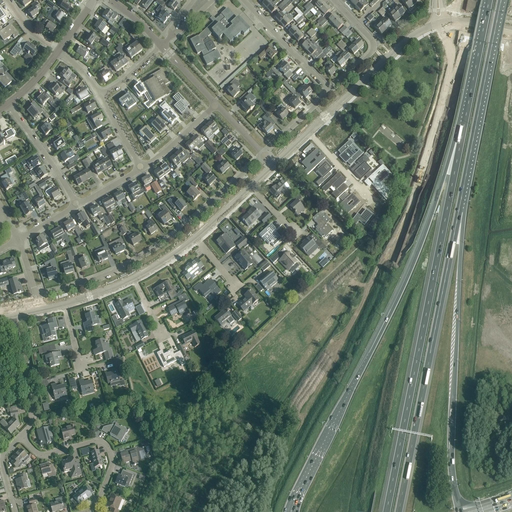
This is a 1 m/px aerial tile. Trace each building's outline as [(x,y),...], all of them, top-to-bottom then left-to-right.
[(65,1),(66,0),(59,0),(64,3),(61,7),(67,12),(72,6),(65,1)] [(145,0),(141,5),(146,9),(153,0),(145,0)] [(161,0),(157,0),(156,2),(160,5),(163,7),(164,8),(167,5),(165,3),(164,2),(161,0)] [(165,3),(167,5),(170,7),(174,11),(179,5),(180,6),(180,5),(172,0),(167,0),(168,0),(165,3)] [(266,0),(262,4),(267,9),(272,4),(268,0),(266,0)] [(285,0),(278,7),(280,9),(290,0),(289,0),(285,0)] [(290,0),(280,9),(282,11),(292,3),(290,0)] [(363,0),(362,1),(356,7),(360,12),(368,4),(364,0),(363,0)] [(396,8),(394,11),(400,17),(405,13),(399,7),(401,5),(396,0),(391,0),(396,5),(395,6),(396,8)] [(396,0),(401,5),(403,4),(408,9),(413,5),(408,0),(404,0),(401,0),(400,0),(396,0)] [(272,4),(267,9),(271,14),(277,9),(274,6),(278,3),(276,1),(272,4)] [(313,8),(317,13),(325,5),(321,1),(314,7),(312,5),(303,14),(305,16),(313,8)] [(34,8),(28,12),(32,18),(33,18),(34,19),(36,18),(35,16),(38,14),(36,11),(40,9),(37,5),(38,5),(36,2),(32,5),(33,8),(34,8)] [(303,9),(305,11),(312,5),(310,3),(303,9)] [(163,7),(160,5),(156,11),(158,13),(155,16),(157,18),(156,20),(159,22),(160,21),(164,24),(169,17),(164,13),(166,10),(163,7)] [(325,5),(317,13),(316,15),(318,17),(321,14),(324,16),(325,15),(330,10),(325,5)] [(213,22),(198,36),(190,40),(191,40),(198,54),(197,54),(201,52),(204,57),(203,58),(207,65),(220,58),(221,58),(217,50),(213,52),(212,50),(216,48),(212,41),(208,37),(213,32),(213,33),(219,40),(223,36),(230,43),(241,33),(244,35),(249,30),(250,30),(238,17),(237,18),(227,8),(221,14),(216,19),(213,16),(210,19),(213,22)] [(53,13),(49,19),(54,22),(56,20),(60,23),(64,16),(60,13),(58,12),(55,10),(53,13)] [(102,16),(109,21),(111,17),(115,19),(118,15),(114,12),(112,14),(107,10),(107,11),(103,16),(102,16)] [(400,17),(394,11),(391,13),(389,11),(387,13),(395,22),(400,17)] [(276,18),(280,23),(289,15),(287,12),(284,16),(281,13),(276,18)] [(289,15),(280,23),(285,28),(294,20),(289,15)] [(329,20),(333,25),(339,19),(334,15),(329,20)] [(318,23),(315,26),(316,28),(318,26),(325,19),(323,17),(317,22),(318,23)] [(383,21),(380,23),(386,30),(391,25),(383,17),(381,19),(383,21)] [(339,19),(333,25),(338,29),(343,24),(339,19)] [(48,31),(49,31),(52,33),(56,27),(52,25),(45,20),(42,24),(45,26),(46,25),(48,26),(46,29),(49,31),(48,31)] [(95,28),(101,32),(106,25),(100,21),(95,28)] [(386,30),(380,23),(377,26),(376,24),(374,26),(381,35),(386,30)] [(0,34),(4,41),(12,35),(14,38),(19,35),(18,35),(14,29),(14,28),(13,28),(11,25),(3,30),(1,27),(0,27),(0,34)] [(307,33),(309,36),(317,28),(316,28),(315,26),(313,28),(312,28),(307,33)] [(289,32),(293,37),(299,32),(294,27),(289,32)] [(309,36),(311,38),(319,31),(317,28),(309,36)] [(130,35),(135,40),(138,38),(134,32),(130,35)] [(299,32),(293,37),(298,42),(304,37),(299,32)] [(86,40),(85,41),(91,45),(94,40),(97,43),(99,40),(96,38),(91,33),(87,38),(87,37),(85,40),(86,40)] [(26,57),(31,61),(26,66),(27,66),(38,51),(28,43),(28,44),(23,40),(24,40),(23,39),(19,45),(18,44),(18,43),(10,53),(13,55),(14,54),(15,55),(18,52),(20,54),(23,50),(28,54),(27,56),(26,57)] [(101,43),(107,48),(110,44),(103,39),(101,43)] [(352,39),(350,41),(353,45),(359,50),(361,48),(361,49),(364,47),(363,46),(364,46),(358,40),(356,43),(352,39)] [(302,46),(307,51),(312,46),(316,43),(313,40),(310,44),(308,41),(302,46)] [(117,45),(119,47),(125,56),(125,55),(128,54),(131,59),(137,55),(129,44),(123,48),(120,44),(119,43),(117,45)] [(129,43),(129,44),(137,55),(142,50),(137,43),(131,47),(129,43)] [(312,46),(307,51),(311,56),(312,56),(313,57),(313,58),(315,60),(323,52),(322,51),(315,43),(312,46)] [(359,50),(353,45),(349,49),(354,55),(359,50)] [(77,53),(84,59),(89,53),(81,47),(77,53)] [(116,60),(122,68),(128,64),(123,58),(126,56),(125,55),(125,56),(119,47),(116,49),(119,53),(114,57),(116,60)] [(264,50),(257,56),(261,60),(267,55),(271,60),(277,54),(271,48),(267,52),(264,50)] [(89,53),(97,59),(99,56),(91,50),(89,53)] [(323,52),(315,60),(317,62),(322,58),(324,60),(328,57),(326,55),(323,52)] [(339,52),(337,54),(345,63),(350,58),(345,53),(342,55),(339,52)] [(335,56),(331,60),(338,68),(340,66),(341,67),(345,63),(337,54),(335,56)] [(107,59),(104,61),(111,70),(113,68),(117,72),(122,68),(116,60),(111,64),(107,59)] [(275,66),(271,70),(276,75),(281,71),(288,79),(291,77),(293,75),(289,71),(290,70),(288,67),(289,66),(283,60),(279,64),(279,63),(275,66)] [(325,66),(323,68),(331,76),(336,71),(331,66),(332,65),(328,61),(324,65),(325,66)] [(105,82),(106,83),(112,78),(111,76),(114,74),(110,69),(108,70),(106,67),(101,71),(103,74),(100,76),(103,80),(103,79),(105,82)] [(0,82),(5,88),(11,82),(6,77),(4,77),(4,76),(3,76),(3,74),(4,74),(3,69),(0,69),(0,82)] [(63,72),(60,75),(60,76),(63,78),(60,81),(68,88),(71,84),(70,84),(67,81),(70,76),(75,79),(77,77),(72,73),(72,74),(65,69),(63,72)] [(153,99),(156,102),(170,94),(165,85),(169,83),(162,70),(150,77),(151,80),(145,84),(153,99)] [(295,73),(293,75),(291,77),(295,81),(295,80),(299,77),(295,73)] [(230,84),(233,87),(228,92),(234,98),(240,92),(236,89),(240,85),(235,79),(230,84)] [(295,93),(285,82),(283,84),(293,95),(295,93)] [(140,83),(134,89),(139,97),(144,94),(148,102),(144,104),(148,109),(155,103),(153,99),(144,83),(141,85),(140,83)] [(49,89),(56,95),(58,93),(60,94),(62,92),(62,93),(65,90),(59,85),(57,87),(53,84),(49,89)] [(303,90),(300,92),(299,91),(297,93),(301,98),(303,96),(306,99),(312,93),(308,88),(309,87),(306,85),(302,88),(303,90)] [(66,101),(68,104),(73,98),(75,100),(78,97),(81,101),(89,96),(84,89),(76,94),(74,92),(66,101)] [(178,93),(173,98),(177,103),(174,106),(182,115),(188,110),(186,108),(185,108),(187,106),(186,106),(189,104),(178,93)] [(254,107),(251,103),(256,99),(250,93),(241,101),(244,104),(245,105),(242,107),(247,112),(250,110),(250,111),(254,107)] [(38,100),(40,102),(43,106),(47,102),(51,105),(54,101),(50,97),(48,99),(44,94),(38,100)] [(123,107),(125,105),(128,110),(136,104),(139,102),(132,94),(130,95),(129,94),(119,101),(123,107)] [(292,99),(289,102),(295,108),(300,104),(292,95),(290,97),(292,99)] [(84,107),(88,113),(96,108),(92,102),(84,107)] [(164,102),(160,106),(165,112),(166,114),(163,117),(168,122),(169,122),(172,124),(177,120),(172,115),(174,113),(164,102)] [(34,119),(34,118),(38,115),(39,115),(39,116),(42,114),(47,119),(50,117),(43,109),(41,111),(34,103),(31,106),(32,108),(27,112),(28,112),(34,119)] [(68,111),(69,112),(71,111),(72,114),(83,108),(81,105),(71,111),(70,110),(68,111)] [(264,111),(269,117),(272,114),(267,108),(264,111)] [(274,111),(283,120),(288,115),(283,109),(280,111),(278,108),(274,111)] [(49,119),(51,122),(61,115),(58,111),(49,119)] [(95,114),(86,119),(86,120),(87,119),(94,131),(98,129),(102,126),(99,122),(103,120),(99,114),(96,116),(95,114)] [(258,126),(261,130),(262,129),(267,135),(273,129),(268,124),(272,120),(275,124),(266,114),(262,118),(265,121),(262,124),(262,123),(258,126)] [(157,120),(152,125),(154,128),(153,129),(156,132),(157,131),(160,134),(164,130),(162,127),(163,125),(161,123),(163,121),(158,116),(156,118),(157,120)] [(211,122),(206,127),(212,132),(213,135),(219,130),(214,124),(213,123),(213,124),(211,122)] [(50,127),(52,126),(50,123),(41,129),(46,135),(52,131),(50,127)] [(147,126),(139,133),(143,138),(144,137),(145,136),(149,140),(148,141),(147,141),(150,144),(156,139),(158,137),(155,134),(153,136),(149,132),(151,130),(147,126)] [(212,132),(206,127),(201,131),(203,133),(203,134),(209,139),(213,135),(212,132)] [(0,145),(4,143),(4,145),(5,144),(5,143),(6,142),(7,143),(8,143),(7,141),(15,136),(11,129),(5,132),(8,136),(5,138),(0,130),(0,145)] [(97,136),(101,142),(104,140),(104,141),(107,140),(107,139),(112,136),(108,129),(102,132),(101,130),(91,136),(93,139),(97,136)] [(335,149),(349,137),(347,135),(345,136),(339,129),(329,138),(330,140),(327,142),(329,144),(332,142),(333,143),(332,145),(335,149)] [(65,146),(61,140),(62,140),(60,136),(53,140),(55,144),(54,144),(55,146),(54,147),(55,147),(57,150),(65,146)] [(196,136),(191,141),(199,149),(196,147),(201,142),(198,139),(198,138),(196,136)] [(209,140),(207,143),(216,152),(218,150),(209,140)] [(341,155),(340,156),(342,158),(342,159),(346,164),(347,162),(350,166),(363,154),(359,150),(356,153),(354,155),(351,151),(353,149),(350,147),(353,144),(350,140),(342,148),(344,150),(342,151),(343,152),(341,155)] [(199,149),(191,141),(186,146),(187,148),(188,148),(191,151),(194,149),(196,152),(199,149)] [(110,153),(114,160),(123,156),(123,155),(122,155),(118,149),(119,148),(116,149),(112,143),(107,146),(111,153),(110,153)] [(216,152),(207,143),(204,145),(213,154),(216,152)] [(234,153),(231,156),(236,161),(243,155),(235,147),(232,150),(234,153)] [(65,153),(61,156),(65,162),(67,161),(70,165),(72,164),(74,162),(80,159),(77,155),(74,157),(70,150),(67,152),(65,153)] [(192,158),(190,156),(185,151),(183,153),(182,152),(180,151),(175,155),(181,162),(183,164),(189,158),(190,159),(192,158)] [(311,171),(323,160),(316,153),(304,164),(311,171)] [(192,158),(201,167),(204,164),(198,158),(197,159),(193,154),(190,156),(192,158)] [(15,155),(5,161),(8,165),(18,160),(15,155)] [(176,167),(181,162),(175,155),(170,160),(172,162),(171,162),(172,162),(176,167)] [(358,168),(354,172),(359,178),(361,180),(365,176),(367,178),(366,179),(372,174),(370,172),(372,170),(366,163),(364,161),(367,158),(365,155),(357,163),(358,164),(360,166),(358,167),(358,168)] [(31,157),(21,162),(24,166),(26,165),(30,171),(34,168),(38,165),(40,164),(36,157),(33,160),(31,157)] [(102,159),(99,161),(104,170),(106,169),(107,169),(108,169),(108,170),(112,168),(111,167),(112,167),(109,162),(107,159),(103,161),(102,159)] [(222,165),(217,169),(222,174),(223,173),(225,171),(230,167),(222,159),(219,162),(222,165)] [(319,170),(317,172),(322,178),(319,180),(322,183),(328,177),(327,175),(329,173),(332,170),(331,168),(332,167),(325,159),(319,165),(320,166),(321,167),(319,170)] [(104,170),(99,161),(97,162),(96,163),(97,165),(93,167),(98,175),(98,174),(102,172),(102,171),(104,170)] [(165,164),(159,169),(165,176),(170,172),(165,164)] [(204,164),(201,167),(207,173),(205,175),(207,178),(204,180),(210,186),(216,180),(209,174),(212,171),(205,164),(204,164)] [(383,165),(369,178),(373,183),(372,184),(382,195),(386,188),(381,183),(381,182),(382,182),(381,181),(390,173),(383,165)] [(38,176),(41,180),(48,174),(47,174),(43,168),(43,167),(40,170),(40,169),(39,170),(38,168),(30,173),(32,176),(34,175),(35,177),(36,177),(38,176)] [(1,178),(3,181),(1,181),(1,182),(2,182),(6,190),(10,189),(9,188),(15,184),(12,178),(11,178),(9,175),(13,172),(11,168),(5,171),(7,174),(1,178)] [(79,171),(80,172),(85,181),(87,180),(92,178),(88,170),(84,172),(82,169),(79,171)] [(165,176),(159,169),(154,173),(159,180),(165,176)] [(85,181),(80,172),(77,174),(78,176),(74,178),(78,186),(79,186),(78,185),(83,183),(83,182),(85,181)] [(334,177),(325,186),(328,189),(332,186),(336,190),(336,191),(332,194),(337,199),(336,199),(337,199),(348,188),(344,184),(346,182),(346,181),(345,182),(344,181),(344,180),(344,179),(339,174),(335,177),(334,177)] [(144,187),(145,189),(150,186),(149,184),(152,182),(151,180),(149,176),(142,180),(145,186),(144,187)] [(190,181),(195,187),(198,185),(191,177),(187,180),(189,182),(190,181)] [(38,185),(39,187),(51,180),(50,178),(38,185)] [(280,183),(277,186),(276,186),(270,191),(277,199),(283,193),(289,188),(286,184),(282,181),(280,183)] [(129,187),(128,188),(133,195),(130,197),(132,201),(133,202),(136,200),(135,197),(138,196),(136,193),(140,191),(138,188),(136,183),(135,184),(134,183),(132,185),(129,187)] [(151,186),(156,195),(161,191),(156,183),(151,186)] [(48,190),(47,191),(46,192),(46,194),(48,196),(49,197),(50,197),(52,196),(54,199),(60,195),(59,194),(60,194),(59,193),(57,189),(53,191),(51,188),(48,190)] [(192,199),(193,200),(194,201),(200,195),(194,188),(188,194),(192,199)] [(121,192),(114,196),(116,198),(116,199),(114,200),(117,204),(118,203),(121,201),(123,205),(124,204),(127,202),(123,196),(121,192)] [(296,202),(290,207),(298,215),(305,209),(298,202),(302,198),(298,194),(293,199),(296,202)] [(38,200),(35,202),(36,204),(39,208),(45,205),(43,200),(40,196),(37,198),(38,200)] [(115,208),(118,206),(114,200),(113,201),(111,197),(102,202),(109,214),(112,212),(109,208),(114,205),(115,208)] [(175,211),(174,209),(177,206),(181,212),(187,207),(181,200),(178,203),(174,198),(172,199),(171,198),(168,201),(169,202),(168,203),(175,211)] [(353,206),(346,200),(338,208),(345,215),(353,206)] [(21,207),(26,216),(32,212),(30,208),(26,202),(23,204),(24,205),(21,207)] [(171,220),(167,215),(170,212),(164,205),(161,208),(165,212),(158,217),(164,225),(171,220)] [(103,218),(107,225),(110,224),(105,215),(103,217),(96,206),(90,209),(94,216),(97,214),(100,220),(103,218)] [(250,212),(242,219),(243,221),(244,222),(249,227),(248,225),(251,222),(255,219),(256,220),(257,219),(261,216),(253,207),(249,211),(250,212)] [(145,213),(149,219),(152,217),(147,209),(144,211),(145,213)] [(356,216),(351,222),(356,225),(359,222),(364,226),(373,215),(366,210),(363,213),(360,217),(359,218),(356,216)] [(90,227),(87,221),(83,213),(76,217),(81,225),(83,223),(87,229),(90,227)] [(267,213),(260,220),(264,224),(271,217),(267,213)] [(107,217),(111,225),(115,222),(111,215),(107,217)] [(318,215),(313,219),(319,226),(316,228),(319,230),(317,231),(322,237),(323,236),(324,237),(325,238),(327,238),(329,236),(329,234),(332,231),(318,215)] [(148,231),(151,235),(157,230),(150,220),(147,222),(149,225),(146,227),(145,227),(143,229),(146,233),(148,231)] [(71,221),(64,225),(68,232),(72,229),(73,231),(75,230),(81,241),(82,240),(85,238),(77,226),(75,227),(71,221)] [(91,226),(97,237),(100,235),(94,224),(91,226)] [(267,228),(259,236),(265,242),(265,241),(269,245),(271,243),(274,246),(282,239),(275,231),(276,230),(274,228),(271,224),(267,228)] [(119,229),(123,235),(127,233),(123,227),(121,225),(118,227),(119,229)] [(57,229),(57,230),(51,233),(56,243),(63,239),(63,241),(66,239),(68,237),(66,234),(64,235),(60,227),(57,229)] [(127,234),(134,246),(141,241),(137,234),(133,236),(130,232),(127,234)] [(223,250),(226,254),(235,246),(225,234),(216,242),(219,245),(220,245),(224,249),(223,250)] [(43,236),(36,240),(38,244),(37,244),(38,245),(40,248),(39,248),(41,251),(49,247),(43,236)] [(307,242),(300,248),(304,251),(306,254),(309,251),(308,250),(314,244),(318,248),(320,246),(324,250),(325,249),(325,250),(327,248),(323,244),(322,243),(319,240),(314,244),(309,237),(305,240),(307,242)] [(118,245),(113,248),(114,250),(116,255),(117,255),(117,256),(120,254),(120,253),(124,251),(121,246),(124,244),(122,240),(121,238),(116,241),(118,245)] [(236,244),(239,249),(244,245),(248,242),(244,238),(236,244)] [(105,248),(95,252),(98,258),(100,262),(101,262),(102,262),(103,261),(102,261),(108,259),(106,254),(105,252),(106,251),(105,248)] [(61,264),(62,267),(63,267),(65,275),(73,272),(70,264),(74,262),(71,251),(66,252),(67,255),(68,255),(69,261),(61,264)] [(243,266),(242,267),(245,270),(252,264),(245,255),(246,254),(243,251),(235,258),(241,265),(241,264),(243,266)] [(283,254),(278,259),(279,258),(281,260),(280,261),(289,271),(289,270),(292,268),(295,271),(300,266),(297,263),(293,259),(294,258),(294,257),(294,258),(292,256),(292,255),(292,256),(289,253),(285,256),(283,254)] [(77,256),(80,264),(82,269),(90,266),(87,258),(83,259),(81,255),(77,256)] [(275,255),(270,259),(273,263),(278,259),(275,255)] [(54,257),(44,262),(45,266),(55,260),(54,257)] [(0,266),(0,274),(6,273),(5,270),(13,267),(13,268),(14,268),(14,267),(15,267),(14,264),(16,263),(15,259),(6,262),(6,261),(2,262),(4,265),(0,266)] [(186,272),(183,274),(188,280),(191,277),(190,276),(199,268),(200,269),(203,266),(198,259),(195,262),(193,260),(190,263),(191,264),(189,266),(188,265),(184,269),(185,271),(186,272)] [(327,262),(321,266),(323,268),(330,262),(327,259),(325,260),(327,262)] [(261,269),(264,272),(270,266),(268,263),(265,265),(261,269)] [(52,267),(47,269),(47,272),(48,276),(49,279),(49,280),(55,279),(54,278),(57,277),(55,269),(53,270),(52,267)] [(260,281),(263,285),(268,291),(279,281),(271,272),(265,277),(267,279),(262,283),(260,281)] [(12,290),(14,295),(15,295),(15,296),(16,296),(18,295),(18,294),(19,293),(21,293),(23,292),(21,286),(19,287),(17,279),(12,281),(8,282),(7,279),(0,280),(0,287),(10,284),(12,290)] [(171,300),(177,294),(176,294),(176,293),(170,281),(169,280),(162,282),(163,284),(155,289),(156,289),(158,292),(156,293),(157,294),(159,297),(158,297),(160,301),(161,301),(170,297),(171,300)] [(200,283),(194,288),(197,292),(199,290),(206,297),(211,292),(215,296),(214,297),(215,297),(221,291),(211,281),(208,283),(209,284),(207,285),(205,284),(202,286),(200,283)] [(238,305),(244,311),(247,309),(246,308),(251,304),(252,305),(259,299),(251,290),(245,296),(247,299),(242,303),(241,302),(238,305)] [(184,303),(186,302),(183,296),(179,298),(181,301),(168,307),(171,312),(170,312),(172,316),(179,312),(179,313),(180,313),(179,312),(182,311),(184,316),(189,313),(184,303)] [(125,312),(134,308),(130,300),(121,304),(120,303),(116,305),(123,319),(128,317),(125,312)] [(218,315),(215,318),(218,322),(221,326),(225,324),(224,322),(227,320),(230,324),(234,321),(231,316),(228,313),(226,310),(221,313),(222,313),(219,316),(218,315)] [(232,315),(238,322),(242,319),(236,312),(232,315)] [(87,323),(84,324),(85,328),(86,333),(93,331),(92,326),(97,325),(95,318),(95,317),(94,313),(85,316),(87,323)] [(44,327),(41,328),(43,335),(46,335),(47,339),(56,336),(54,329),(58,328),(56,323),(55,318),(48,320),(50,325),(44,327)] [(114,323),(117,328),(124,324),(122,320),(114,323)] [(140,322),(130,327),(132,332),(136,330),(141,340),(148,336),(144,329),(145,329),(143,329),(143,328),(143,327),(140,322)] [(182,338),(185,344),(182,345),(181,344),(178,346),(180,351),(183,357),(186,356),(182,347),(192,342),(195,347),(200,345),(197,338),(198,338),(194,331),(182,338)] [(94,351),(95,355),(104,353),(106,361),(113,359),(110,349),(107,350),(104,340),(96,343),(98,350),(94,351)] [(168,353),(164,355),(162,351),(157,354),(163,365),(167,363),(168,364),(176,360),(172,351),(169,352),(168,353)] [(48,356),(51,367),(60,365),(57,358),(61,357),(60,352),(48,356)] [(118,366),(123,365),(121,358),(114,360),(116,367),(116,366),(117,369),(116,369),(112,370),(113,373),(106,375),(108,383),(111,383),(111,386),(120,383),(119,380),(120,380),(117,370),(119,370),(118,366)] [(80,386),(82,393),(94,389),(93,386),(91,381),(84,383),(83,380),(79,381),(80,386)] [(51,385),(55,397),(66,394),(64,385),(57,387),(56,384),(51,385)] [(1,418),(0,418),(0,422),(1,423),(0,423),(5,428),(11,434),(19,425),(18,424),(17,416),(18,415),(17,411),(12,412),(11,408),(9,409),(7,409),(8,413),(10,413),(11,417),(13,417),(13,419),(8,425),(3,421),(1,418)] [(110,434),(111,436),(113,436),(114,438),(116,437),(116,439),(118,439),(119,441),(121,442),(124,438),(126,434),(127,434),(129,431),(128,430),(124,427),(124,428),(116,424),(115,426),(113,424),(104,427),(101,431),(107,434),(108,431),(111,433),(110,434)] [(63,436),(64,441),(69,440),(69,437),(75,435),(74,431),(72,425),(64,427),(65,429),(61,430),(63,436)] [(48,427),(37,430),(40,443),(41,446),(41,447),(48,445),(48,444),(51,443),(50,437),(52,436),(50,427),(48,427)] [(126,453),(121,454),(122,461),(123,464),(126,463),(132,461),(133,465),(134,465),(135,466),(136,465),(135,465),(139,464),(135,448),(133,449),(132,449),(126,451),(126,453)] [(11,463),(16,468),(19,465),(21,466),(29,458),(27,456),(27,455),(21,450),(16,455),(15,454),(12,458),(14,460),(11,463)] [(91,453),(95,468),(103,466),(99,450),(91,453)] [(62,462),(64,472),(70,471),(71,474),(72,474),(73,477),(82,475),(79,465),(75,466),(73,458),(68,460),(62,462)] [(41,471),(43,476),(48,474),(49,478),(56,476),(54,470),(53,465),(49,466),(49,464),(40,466),(41,471)] [(119,480),(117,486),(118,484),(125,487),(126,483),(130,484),(133,475),(123,471),(121,474),(126,476),(125,477),(119,475),(117,479),(119,480)] [(20,479),(15,480),(15,481),(17,480),(18,485),(17,485),(19,491),(22,490),(28,488),(26,481),(27,481),(26,474),(20,476),(20,479)] [(74,498),(71,500),(76,506),(78,504),(80,505),(86,500),(86,499),(91,495),(88,491),(85,487),(79,491),(80,492),(73,498),(74,498)] [(106,507),(112,509),(110,511),(118,511),(119,511),(118,511),(122,499),(112,495),(110,499),(110,500),(110,502),(108,501),(106,507)] [(56,503),(50,504),(51,508),(51,509),(52,509),(52,511),(55,511),(63,510),(62,506),(65,505),(64,500),(63,497),(55,499),(56,503)] [(29,501),(30,504),(31,504),(31,506),(27,507),(28,511),(36,511),(35,505),(34,505),(33,503),(36,503),(35,499),(29,501)]
